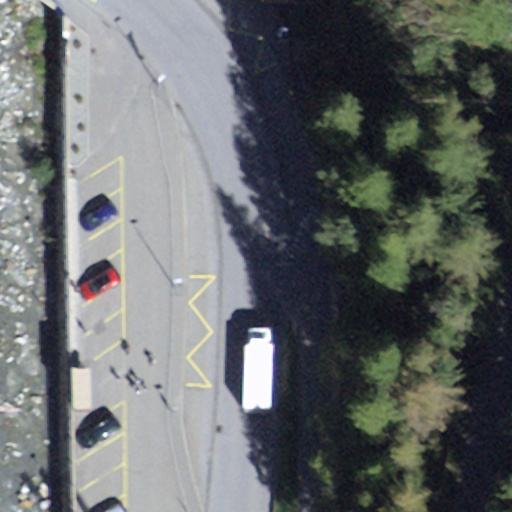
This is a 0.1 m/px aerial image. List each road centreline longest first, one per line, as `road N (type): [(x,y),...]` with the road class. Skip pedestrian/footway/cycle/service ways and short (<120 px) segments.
road 1 (unclassified): [(255,235),(335,329),(336,511)]
road 2 (secondary): [(255,235),(240,511)]
road 3 (secondary): [(162,13),(187,34),(239,121),(255,235)]
